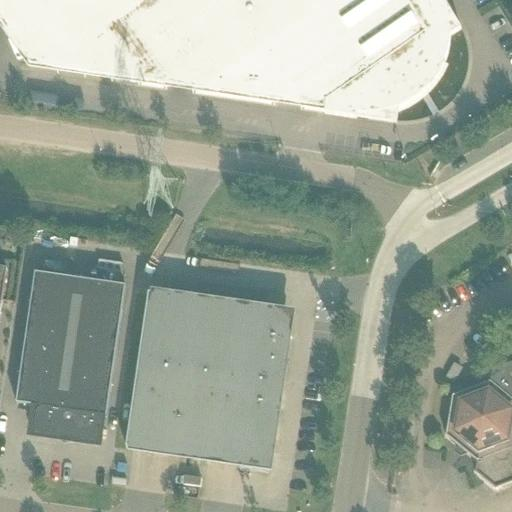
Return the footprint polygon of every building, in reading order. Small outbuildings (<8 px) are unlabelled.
[(325,115),(356,119),(397,125),(398,111),(403,108),(408,106),(413,103),(417,100),(421,97),(425,93),(428,89),(432,85),(435,81),(438,77),(440,72),(442,67),(445,60),(447,53),(449,45),(449,37),(461,30),(442,0),(8,0),(27,26),(134,42),(128,82),(325,111),(325,115)] [(304,209),(315,210),(317,199),(306,198),(304,209)] [(70,441),(98,446),(102,418),(107,419),(126,288),(35,275),(19,386),(16,405),(36,408),(32,436),(61,440),(61,435),(70,437),(70,441)] [(126,450),(269,470),(291,316),(249,310),(149,295),(126,450)] [(452,397),(446,437),(477,463),(476,474),(496,490),(511,483),(511,364),(492,372),(490,383),(452,397)]
